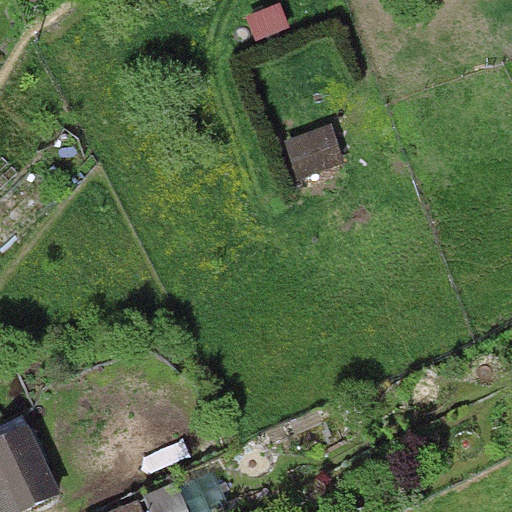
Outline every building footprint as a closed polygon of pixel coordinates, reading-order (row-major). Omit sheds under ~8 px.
[(280,2),(247,16),(255,41),(291,26),(280,2)] [(332,123),(284,140),(298,179),(346,162),(332,123)] [(27,423),(0,435),(0,464),(22,511),(60,492),(27,423)] [(0,511),(19,511),(22,511),(0,464),(0,511)] [(144,511),(139,499),(110,511),(144,511)]
